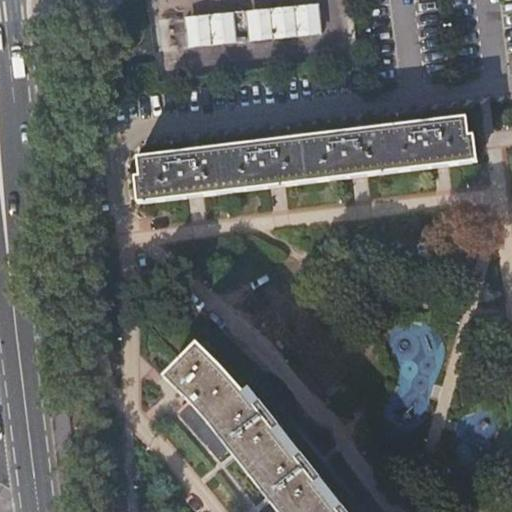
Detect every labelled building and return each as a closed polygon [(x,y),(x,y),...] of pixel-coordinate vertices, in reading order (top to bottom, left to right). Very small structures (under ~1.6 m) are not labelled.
[(313,3),(176,21),(180,52),(317,35),(313,3)] [(369,43),(381,42),(380,24),(368,25),(369,43)] [(140,157),(145,201),(471,162),(465,118),(140,157)] [(333,511),(229,384),(196,348),(156,385),(172,403),(182,397),(223,447),(276,511),(333,511)] [(182,397),(172,403),(215,454),(223,447),(182,397)]
